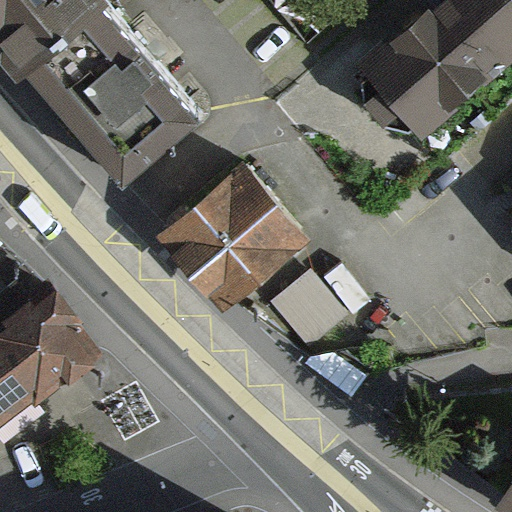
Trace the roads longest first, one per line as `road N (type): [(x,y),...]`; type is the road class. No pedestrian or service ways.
road 1 (residential): [(0,142),(276,431)]
road 2 (residential): [(276,431),(101,511)]
road 3 (residential): [(276,431),(366,511)]
